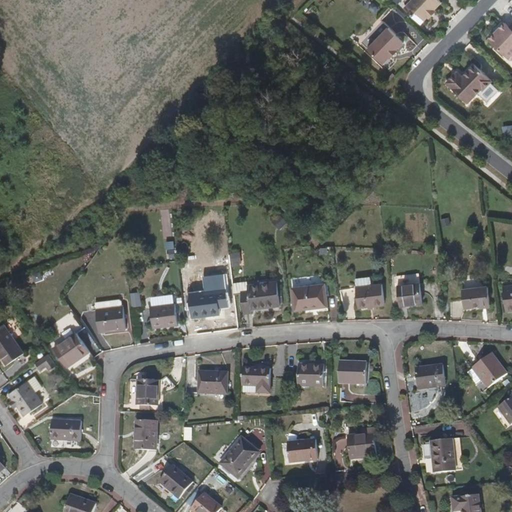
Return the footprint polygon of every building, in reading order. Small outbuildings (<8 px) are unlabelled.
[(405,9),(421,25),(428,17),(435,11),(442,3),(438,0),(405,0),(405,1),(405,5),(407,7),(405,9)] [(505,23),(489,40),(508,59),(509,59),(510,60),(511,60),(511,24),(510,27),(505,23)] [(369,50),(384,65),(391,58),(391,59),(398,52),(397,51),(404,44),(389,29),(378,40),(375,40),(370,45),(370,49),(369,50)] [(482,89),(483,91),(492,81),(475,65),(463,77),(459,81),(454,75),(446,83),(468,104),(482,89)] [(463,77),(458,72),(454,75),(459,81),(463,77)] [(283,229),(287,219),(275,214),(271,224),(283,229)] [(230,253),(232,267),(242,266),(240,252),(230,253)] [(278,282),(248,286),(249,292),(242,293),(244,315),(251,314),(251,310),(280,307),(278,282)] [(383,284),(357,288),(359,308),(385,305),(383,284)] [(420,284),(398,286),(401,307),(422,304),(420,284)] [(325,285),(293,289),(296,311),(327,307),(325,285)] [(511,286),(503,287),(507,311),(511,310),(511,286)] [(488,288),(463,291),(465,309),(490,306),(488,288)] [(130,292),(132,307),(142,306),(140,291),(130,292)] [(217,291),(190,294),(193,319),(220,315),(217,291)] [(121,300),(97,303),(100,332),(126,329),(124,307),(122,307),(122,301),(121,300)] [(176,304),(151,307),(154,328),(178,325),(176,304)] [(65,316),(77,333),(85,327),(74,310),(65,316)] [(4,325),(0,328),(0,355),(7,365),(25,353),(4,325)] [(90,353),(77,333),(54,349),(68,368),(90,353)] [(492,354),(474,368),(489,389),(508,374),(492,354)] [(50,371),(57,366),(49,355),(36,364),(41,371),(47,367),(50,371)] [(367,363),(340,362),(340,383),(367,384),(367,363)] [(325,367),(300,366),(299,387),(324,388),(325,367)] [(443,366),(416,370),(419,390),(446,387),(443,366)] [(273,369),(244,368),(243,386),(258,387),(257,393),(272,394),(273,369)] [(489,389),(474,368),(467,373),(482,394),(489,389)] [(229,374),(200,372),(199,393),(228,394),(229,374)] [(158,382),(158,380),(139,380),(138,407),(157,408),(158,393),(160,393),(163,392),(166,391),(169,390),(172,389),(174,388),(166,377),(165,378),(164,379),(163,380),(162,381),(161,381),(160,382),(159,382),(158,382)] [(28,381),(9,394),(25,416),(44,403),(28,381)] [(511,398),(499,408),(511,425),(511,398)] [(495,411),(505,426),(509,423),(499,409),(495,411)] [(82,422),(54,421),(52,440),(81,441),(82,422)] [(137,421),(136,450),(158,451),(158,422),(137,421)] [(375,434),(348,437),(350,460),(378,457),(375,434)] [(337,474),(349,472),(344,436),(332,438),(337,474)] [(242,438),(221,464),(239,479),(261,453),(242,438)] [(316,440),(288,443),(291,463),(318,460),(316,440)] [(453,440),(431,442),(435,474),(457,471),(453,440)] [(174,466),(160,482),(180,499),(194,482),(174,466)] [(204,493),(191,509),(194,511),(219,511),(223,508),(204,493)] [(71,495),(65,511),(93,511),(97,504),(71,495)] [(453,498),(454,511),(457,511),(463,511),(481,511),(480,495),(453,498)]
